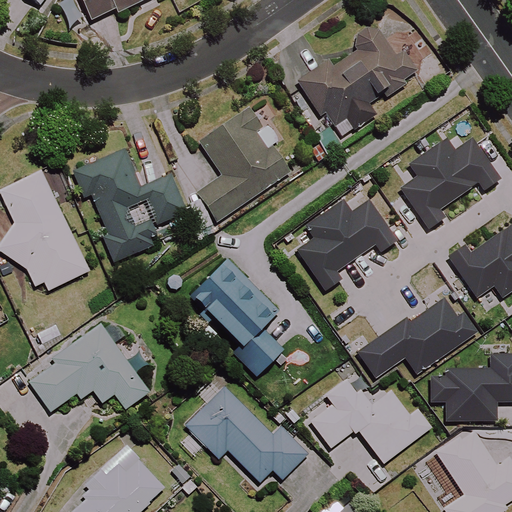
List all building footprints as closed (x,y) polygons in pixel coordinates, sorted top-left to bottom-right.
[(147,0),(78,0),(90,23),(115,11),(116,15),(147,0)] [(319,115),(324,111),(341,138),(375,117),(365,102),(381,92),(384,97),(416,76),(400,51),(391,56),(371,25),(345,42),(352,53),(330,68),(314,42),(284,61),(319,115)] [(278,143),(253,105),(196,144),(219,178),(195,194),(215,224),(287,175),(269,149),(278,143)] [(497,153),(469,117),(458,126),(447,111),(404,144),(419,147),(394,166),(426,208),(497,153)] [(136,191),(122,153),(72,172),(82,199),(87,197),(113,263),(156,246),(149,228),(183,215),(169,178),(136,191)] [(407,211),(365,170),(356,184),(345,170),(306,200),(319,209),(288,227),(310,266),(407,211)] [(0,197),(14,226),(0,244),(0,254),(27,275),(33,288),(42,284),(47,293),(87,273),(38,174),(0,192),(0,197)] [(511,253),(511,193),(479,217),(471,206),(440,228),(468,266),(494,247),(503,260),(511,253)] [(277,314),(227,263),(190,299),(240,351),(229,361),(249,382),(281,351),(261,329),(277,314)] [(475,309),(445,266),(419,284),(412,273),(344,319),(369,356),(409,329),(421,346),(475,309)] [(511,369),(511,314),(429,350),(449,396),(511,369)] [(147,394),(96,324),(47,360),(52,366),(26,385),(48,414),(74,395),(79,401),(90,393),(99,405),(111,396),(123,412),(147,394)] [(59,338),(54,327),(35,336),(40,347),(59,338)] [(384,377),(365,352),(351,362),(370,387),(384,377)] [(369,409),(347,380),(323,397),(331,407),(308,424),(328,451),(354,431),(381,466),(429,430),(415,411),(406,418),(388,394),(369,409)] [(270,438),(223,390),(173,440),(193,459),(204,448),(218,462),(223,456),(254,487),(270,472),(279,482),(305,456),(279,430),(270,438)] [(494,468),(470,432),(434,455),(462,497),(440,511),(503,511),(505,511),(502,507),(511,500),(511,469),(506,460),(494,468)] [(139,511),(162,491),(136,463),(123,475),(114,465),(81,496),(86,501),(74,511),(139,511)] [(351,511),(343,503),(333,511),(351,511)]
